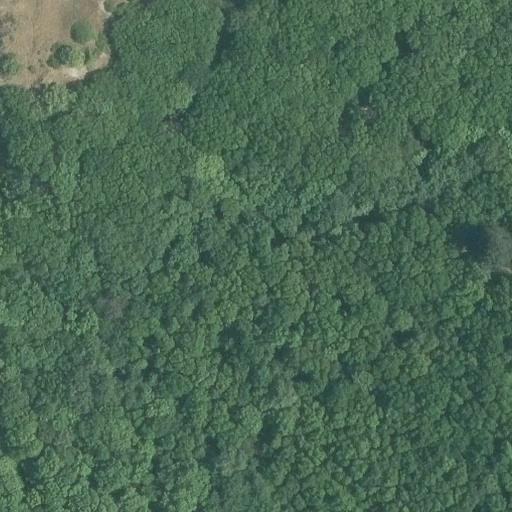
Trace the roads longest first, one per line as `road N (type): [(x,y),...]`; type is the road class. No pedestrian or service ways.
road 1 (unknown): [(511,143),(430,204),(239,263),(179,290),(117,325),(47,386),(35,410)]
road 2 (unknown): [(247,511),(281,470),(317,449),(328,360),(357,320),(404,288),(472,277),(511,244)]
road 3 (unknown): [(35,410),(62,463),(96,495),(137,511)]
